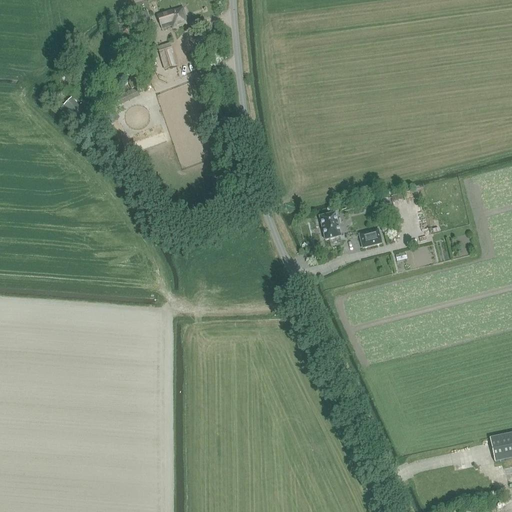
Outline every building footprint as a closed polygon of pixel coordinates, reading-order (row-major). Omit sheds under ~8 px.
[(182,9),(157,17),(161,30),(169,28),(171,27),(172,30),(187,25),(182,9)] [(133,17),(137,29),(151,24),(146,12),(133,17)] [(120,37),(129,55),(143,47),(133,29),(120,37)] [(157,49),(164,71),(176,68),(170,45),(157,49)] [(136,74),(126,78),(132,90),(137,88),(142,86),(136,74)] [(132,90),(117,97),(120,105),(141,96),(137,88),(132,90)] [(64,107),(81,123),(84,126),(89,121),(86,118),(91,113),(88,109),(87,109),(82,104),(80,107),(72,99),(64,107)] [(119,120),(115,114),(108,117),(112,124),(119,120)] [(336,214),(320,218),(326,242),(342,238),(336,214)] [(378,229),(358,235),(362,249),(382,244),(378,229)] [(511,460),(511,436),(489,441),(495,465),(511,460)]
